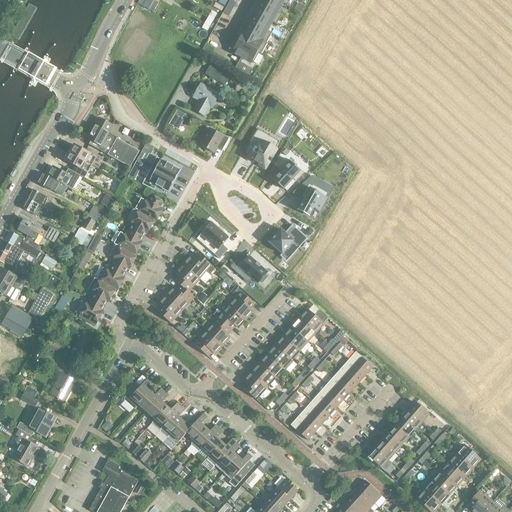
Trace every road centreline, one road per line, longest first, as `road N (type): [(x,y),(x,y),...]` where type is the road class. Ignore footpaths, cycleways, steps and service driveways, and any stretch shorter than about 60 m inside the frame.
road 1 (residential): [(132,346),(119,324),(204,165)]
road 2 (residential): [(132,346),(35,511)]
road 3 (tertiary): [(74,88),(0,226)]
road 4 (residential): [(204,165),(149,133),(110,89),(86,77)]
road 5 (residential): [(307,483),(202,391)]
road 6 (residential): [(291,286),(202,391)]
road 7 (residential): [(218,183),(223,201),(254,233),(272,210),(240,186)]
road 8 (residential): [(392,385),(307,483)]
